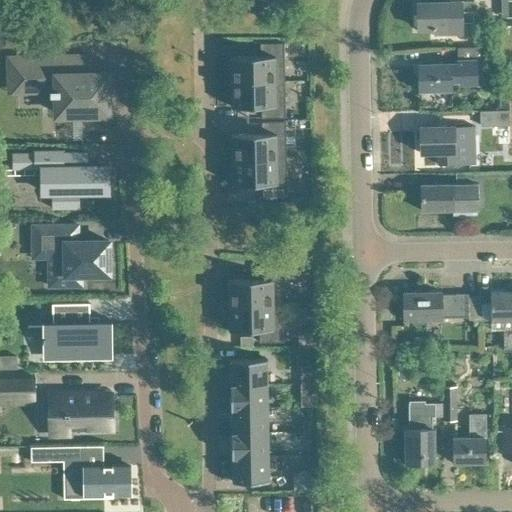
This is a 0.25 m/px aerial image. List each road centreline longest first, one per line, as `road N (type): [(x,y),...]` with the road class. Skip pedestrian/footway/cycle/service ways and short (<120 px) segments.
road 1 (residential): [(178,511),(149,474),(126,135),(202,131)]
road 2 (residential): [(207,511),(212,148),(202,131)]
road 3 (unclassified): [(362,253),(363,0)]
road 4 (unclassified): [(367,505),(362,253)]
road 5 (residential): [(362,253),(511,250)]
road 6 (residential): [(511,502),(367,505)]
